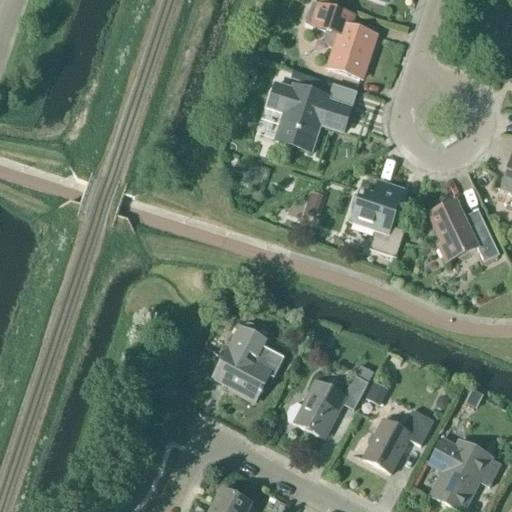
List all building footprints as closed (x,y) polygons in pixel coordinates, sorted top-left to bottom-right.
[(328,72),(361,83),(374,40),(352,32),(356,20),(308,4),(301,29),(324,37),(334,55),(328,72)] [(292,93),(275,87),(268,111),(284,116),(275,144),(310,155),(319,128),(342,135),(350,112),(327,104),(328,100),(293,89),(292,93)] [(511,160),(501,194),(511,197),(511,160)] [(390,230),(403,194),(378,186),(373,199),(361,195),(351,225),(376,233),(369,252),(395,261),(404,234),(390,230)] [(322,199),(310,195),(307,203),(320,207),(322,199)] [(468,229),(456,204),(427,218),(441,247),(437,249),(446,266),(477,251),(484,266),(499,258),(482,222),(468,229)] [(255,333),(255,330),(253,328),(251,327),(248,326),(245,327),(244,329),(242,331),(240,330),(212,381),(235,394),(234,395),(254,406),(259,396),(261,397),(262,394),(261,393),(268,379),(272,381),(273,382),(283,362),(263,351),(267,344),(254,337),(255,333)] [(353,414),(368,387),(373,376),(360,369),(343,400),(317,386),(303,411),(296,407),(290,410),(287,417),(287,424),(322,442),(341,407),(353,414)] [(373,386),(373,387),(371,390),(365,402),(378,410),(381,405),(387,394),(373,386)] [(421,450),(434,425),(412,414),(402,434),(382,424),(362,463),(390,478),(408,444),(421,450)] [(456,453),(442,445),(430,468),(445,475),(432,500),(453,511),(463,511),(477,485),(489,491),(501,469),(459,447),(456,453)] [(249,511),(251,509),(221,493),(211,511),(249,511)]
